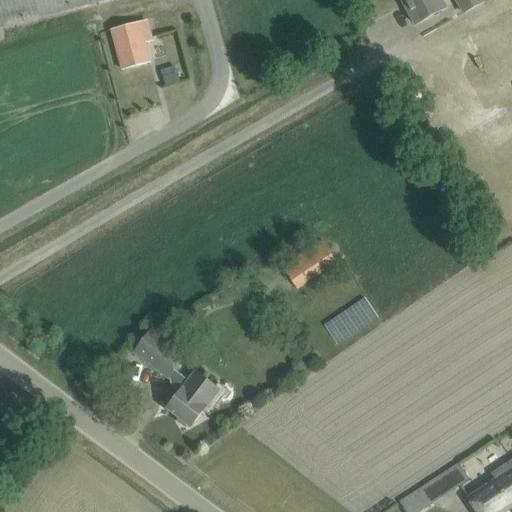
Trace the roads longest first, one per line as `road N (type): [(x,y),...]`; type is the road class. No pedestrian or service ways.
road 1 (unknown): [(0,280),(388,62)]
road 2 (unclassified): [(207,511),(0,356)]
